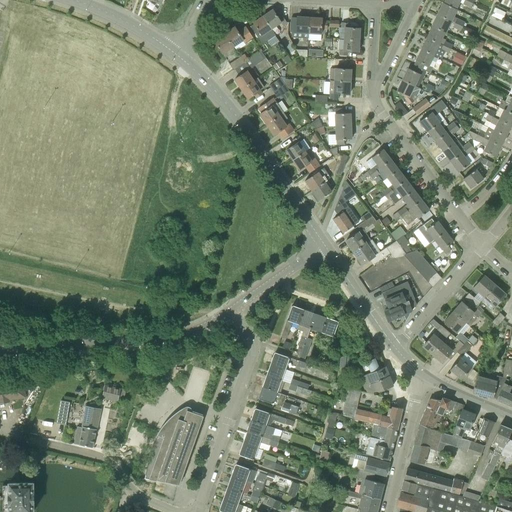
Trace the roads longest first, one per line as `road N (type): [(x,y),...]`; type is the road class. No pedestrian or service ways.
road 1 (tertiary): [(177,54),(228,105),(324,243)]
road 2 (residential): [(0,354),(181,335),(229,311)]
road 3 (track): [(224,314),(154,311),(0,281)]
road 4 (residential): [(195,511),(251,345),(229,311)]
road 5 (residential): [(173,511),(136,496),(103,456),(0,434)]
road 6 (residential): [(460,218),(383,118),(373,84)]
road 7 (residential): [(386,511),(428,377)]
road 8 (residential): [(396,348),(478,243)]
road 9 (tertiary): [(324,243),(396,348)]
road 10 (tertiary): [(177,54),(133,24),(66,0)]
